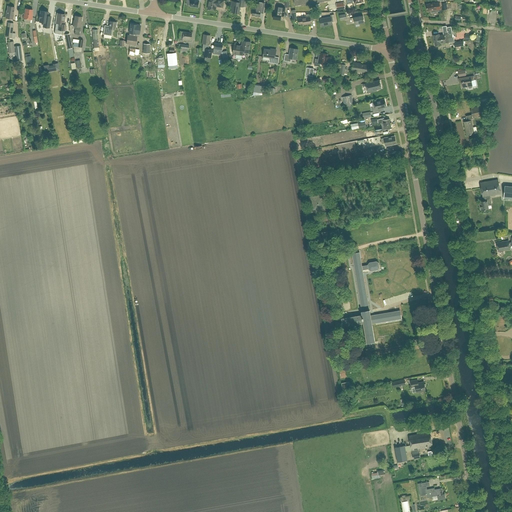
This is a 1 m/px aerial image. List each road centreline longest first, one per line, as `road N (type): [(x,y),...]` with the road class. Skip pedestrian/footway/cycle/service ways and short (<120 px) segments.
road 1 (tertiary): [(509,511),(452,180),(411,0)]
road 2 (unclassified): [(474,511),(389,49)]
road 3 (residential): [(389,49),(154,13)]
